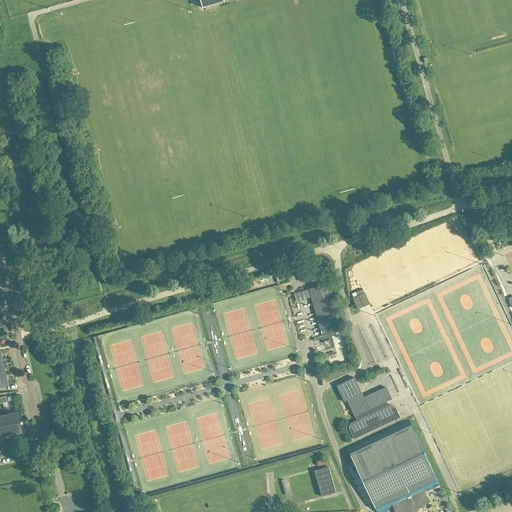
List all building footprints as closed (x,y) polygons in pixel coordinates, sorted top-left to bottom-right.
[(322,266),(308,270),(311,282),(325,278),(322,266)] [(278,283),(288,280),(286,272),(276,274),(276,275),(278,283)] [(342,330),(329,283),(308,289),(322,336),(327,335),(342,330)] [(369,304),(364,293),(354,297),(353,298),(358,309),(369,304)] [(335,335),(326,338),(326,339),(313,342),(315,353),(327,350),(326,348),(338,345),(335,335)] [(400,417),(396,408),(395,407),(394,406),(393,405),(392,405),(391,405),(390,405),(389,405),(387,401),(391,399),(386,387),(381,390),(381,389),(364,397),(356,381),(354,377),(337,386),(343,398),(344,402),(347,400),(353,412),(355,416),(356,418),(357,420),(352,423),(351,423),(350,424),(350,425),(349,426),(349,427),(349,428),(349,429),(349,430),(354,439),(400,417)] [(17,413),(6,415),(10,434),(21,431),(17,413)] [(6,415),(0,416),(0,436),(10,434),(6,415)] [(440,486),(408,419),(347,448),(376,511),(384,511),(394,508),(395,511),(406,511),(408,511),(429,502),(425,493),(440,486)] [(336,492),(329,467),(315,471),(322,496),(336,492)]
